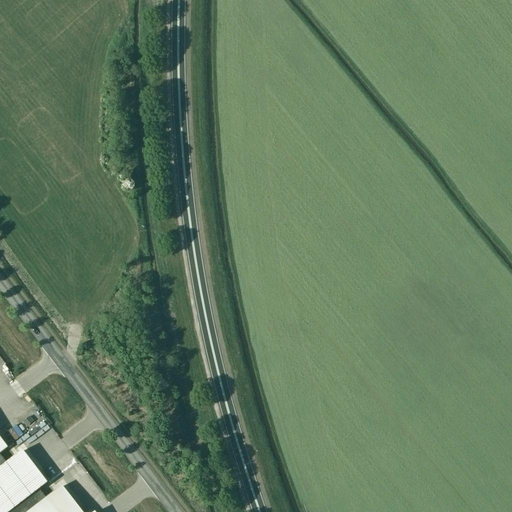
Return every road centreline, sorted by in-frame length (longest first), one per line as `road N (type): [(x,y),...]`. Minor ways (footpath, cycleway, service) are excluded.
road 1 (trunk): [(259,511),(193,253),(177,0)]
road 2 (tertiary): [(175,511),(0,281)]
